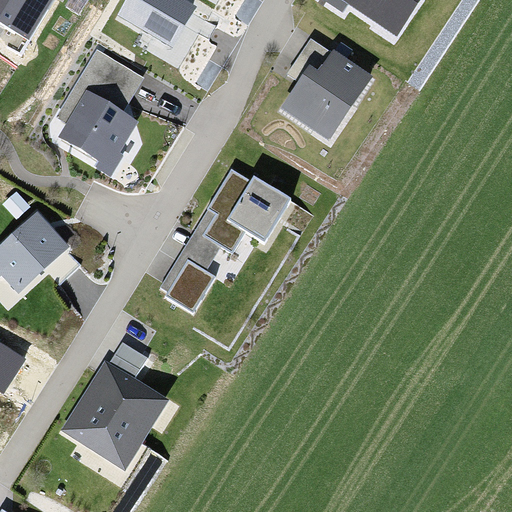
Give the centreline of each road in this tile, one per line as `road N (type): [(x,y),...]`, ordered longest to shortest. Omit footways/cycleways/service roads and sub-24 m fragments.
road 1 (residential): [(153,234),(9,475)]
road 2 (residential): [(284,0),(153,234)]
